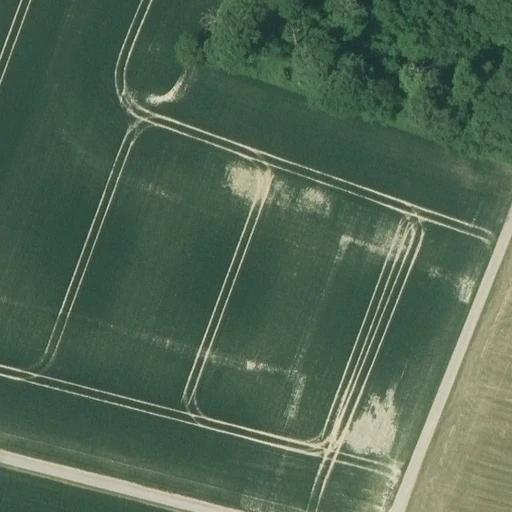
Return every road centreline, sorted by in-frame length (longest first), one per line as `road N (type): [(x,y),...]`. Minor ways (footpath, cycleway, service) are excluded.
road 1 (track): [(397,511),(511,230)]
road 2 (track): [(196,511),(0,462)]
